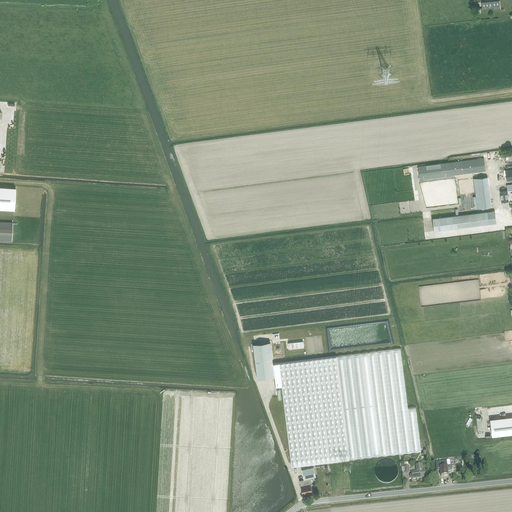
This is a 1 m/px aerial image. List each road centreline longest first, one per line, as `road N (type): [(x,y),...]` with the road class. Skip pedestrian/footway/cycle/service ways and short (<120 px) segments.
road 1 (unclassified): [(290,511),(314,501),(511,480)]
road 2 (unknown): [(306,503),(268,406),(267,380)]
